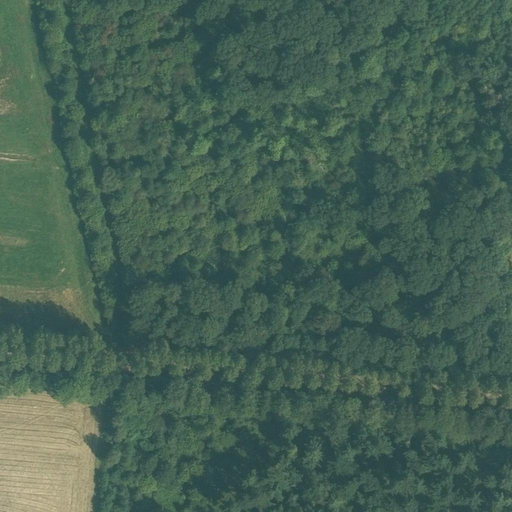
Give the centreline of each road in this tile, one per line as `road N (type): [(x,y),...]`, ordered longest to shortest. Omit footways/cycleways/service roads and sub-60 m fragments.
road 1 (track): [(511,397),(0,348)]
road 2 (track): [(140,360),(64,0)]
road 3 (track): [(489,397),(484,240),(465,159),(486,92),(511,85)]
